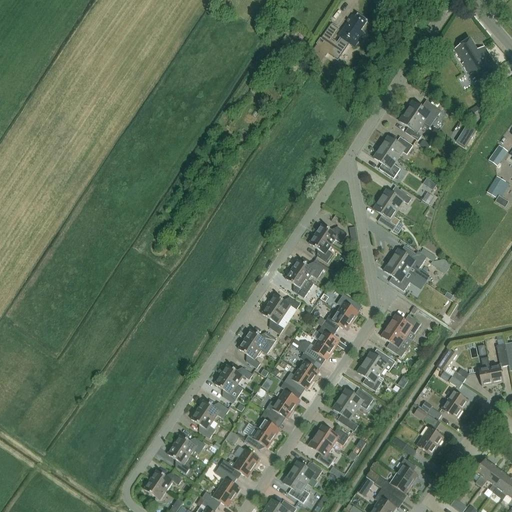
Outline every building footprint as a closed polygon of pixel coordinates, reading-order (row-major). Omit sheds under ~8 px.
[(338,38),(340,39),(337,44),(332,41),(339,30),(331,25),(310,57),(320,64),(327,54),(339,61),(350,45),(354,48),(362,34),(360,33),(367,22),(357,16),(356,18),(352,16),(338,38)] [(477,53),(470,40),(455,50),(464,64),(463,64),(475,83),(474,83),(475,84),(497,69),(485,48),(477,53)] [(302,47),(295,42),(291,49),(287,56),(294,60),(302,47)] [(287,56),(291,49),(284,45),(276,58),(283,63),(287,56)] [(375,54),(370,61),(373,63),(379,53),(374,50),(373,53),(375,54)] [(278,92),(283,85),(278,81),(273,88),(278,92)] [(407,112),(424,123),(430,114),(437,119),(441,112),(426,102),(422,109),(412,102),(409,107),(410,108),(407,112)] [(474,108),(468,112),(475,123),(485,117),(480,107),(475,110),(474,108)] [(417,134),(424,123),(407,112),(403,118),(402,117),(399,122),(408,129),(405,134),(418,142),(421,137),(417,134)] [(467,126),(457,143),(465,148),(475,132),(467,126)] [(381,149),(398,160),(402,153),(407,156),(413,147),(400,139),(397,144),(388,138),(381,149)] [(421,147),(427,151),(431,146),(425,142),(421,147)] [(499,147),(488,161),(497,167),(507,153),(499,147)] [(393,166),(398,160),(381,149),(373,159),(382,165),(379,170),(393,180),(400,170),(393,166)] [(497,178),(487,193),(496,198),(505,183),(497,178)] [(380,201),(397,212),(403,202),(408,205),(412,200),(399,191),(395,197),(387,191),(380,201)] [(495,203),(505,209),(509,203),(499,197),(495,203)] [(393,217),(397,212),(380,201),(373,211),(382,217),(378,223),(393,232),(400,222),(393,217)] [(315,235),(331,246),(335,241),(341,245),(347,235),(337,228),(333,234),(322,226),(315,235)] [(328,252),(331,246),(315,235),(309,245),(320,253),(317,258),(327,265),(334,256),(328,252)] [(420,255),(426,259),(429,254),(424,250),(420,255)] [(398,251),(391,261),(408,273),(414,277),(418,271),(425,261),(410,251),(407,256),(398,251)] [(298,261),(292,270),(308,281),(311,276),(317,280),(324,271),(313,263),(310,269),(298,261)] [(408,273),(391,261),(384,272),(392,278),(389,283),(404,293),(410,283),(404,279),(408,273)] [(433,262),(431,266),(445,276),(452,266),(444,261),(433,263),(433,262)] [(302,291),(308,281),(292,270),(285,280),(297,288),(293,293),(304,300),(307,295),(302,291)] [(341,308),(338,312),(353,323),(359,313),(352,309),(356,303),(343,295),(337,305),(341,308)] [(274,296),(268,306),(284,317),(291,307),(297,311),(300,305),(290,298),(286,304),(274,296)] [(278,326),(284,317),(268,306),(262,315),(273,323),(269,329),(280,336),(284,330),(278,326)] [(320,318),(318,321),(336,333),(339,328),(346,332),(353,323),(338,312),(334,318),(330,315),(326,322),(320,318)] [(388,327),(405,339),(409,332),(414,336),(421,325),(408,316),(404,322),(396,316),(388,327)] [(316,324),(322,328),(317,334),(321,337),(318,342),(333,352),(339,343),(333,338),(336,333),(318,321),(316,324)] [(398,349),(405,339),(388,327),(381,338),(390,344),(387,349),(401,359),(405,353),(398,349)] [(251,331),(244,341),(261,351),(264,347),(270,351),(277,341),(266,334),(263,339),(251,331)] [(255,361),(261,351),(244,341),(238,350),(250,358),(246,363),(257,370),(260,365),(255,361)] [(333,352),(318,342),(315,347),(311,351),(319,357),(327,362),(333,352)] [(307,344),(302,344),(298,350),(304,354),(310,345),(307,344)] [(504,383),(501,368),(509,367),(505,345),(497,347),(500,366),(490,368),(489,368),(493,385),(504,383)] [(440,369),(445,372),(457,356),(452,352),(440,369)] [(304,362),(298,371),(313,381),(320,372),(313,367),(316,362),(304,354),(300,360),(304,362)] [(364,364),(381,375),(384,370),(389,373),(395,363),(383,355),(379,360),(371,354),(364,364)] [(481,360),(483,369),(478,370),(482,387),(493,385),(489,368),(490,368),(488,359),(481,360)] [(381,375),(364,364),(357,374),(366,380),(363,385),(375,393),(381,384),(377,381),(381,375)] [(227,366),(221,376),(237,387),(243,377),(249,381),(253,376),(242,369),(239,374),(227,366)] [(261,375),(266,379),(269,374),(264,370),(261,375)] [(452,378),(462,385),(469,375),(461,370),(458,374),(455,373),(452,378)] [(307,391),(313,381),(298,371),(295,376),(291,374),(284,383),(297,391),(300,386),(307,391)] [(451,377),(444,372),(440,379),(447,383),(451,377)] [(237,387),(221,376),(214,385),(226,393),(223,398),(233,405),(243,391),(237,387)] [(459,390),(462,385),(452,378),(448,383),(459,390)] [(285,391),(278,401),(294,411),(300,401),(293,397),(297,391),(284,383),(281,388),(285,391)] [(346,390),(339,400),(356,412),(360,406),(366,411),(373,400),(359,390),(355,396),(346,390)] [(454,392),(447,401),(462,411),(468,402),(454,392)] [(349,421),(356,412),(339,400),(333,410),(341,416),(337,422),(354,433),(358,427),(349,421)] [(204,401),(197,411),(214,422),(217,416),(223,420),(229,411),(219,404),(215,409),(204,401)] [(268,408),(264,413),(276,421),(280,416),(287,420),(294,411),(278,401),(272,410),(268,408)] [(462,411),(447,401),(441,411),(456,420),(462,411)] [(425,403),(421,409),(438,421),(442,416),(431,409),(432,408),(425,403)] [(237,410),(242,413),(245,408),(240,405),(237,410)] [(440,424),(418,409),(414,416),(422,422),(424,420),(431,425),(429,428),(435,431),(440,424)] [(210,427),(214,422),(197,411),(191,420),(203,428),(199,433),(210,440),(216,431),(210,427)] [(265,421),(258,430),(274,440),(280,431),(273,426),(276,421),(264,413),(261,418),(265,421)] [(315,437),(333,449),(336,443),(343,447),(349,438),(337,430),(334,435),(322,427),(315,437)] [(429,429),(423,438),(437,448),(444,439),(429,429)] [(274,440),(258,430),(252,439),(248,437),(245,442),(257,450),(260,445),(267,450),(274,440)] [(234,446),(239,439),(231,433),(226,440),(234,446)] [(180,436),(174,446),(190,457),(193,452),(199,455),(206,446),(195,439),(192,444),(180,436)] [(329,454),(333,449),(315,437),(308,447),(320,455),(317,460),(329,468),(335,459),(329,454)] [(437,448),(423,438),(417,448),(431,457),(437,448)] [(403,451),(406,446),(401,442),(398,447),(403,451)] [(184,466),(190,457),(174,446),(167,455),(179,463),(176,468),(186,475),(190,470),(184,466)] [(413,458),(416,453),(406,446),(403,451),(413,458)] [(245,450),(239,459),(254,470),(260,460),(245,450)] [(358,457),(352,453),(349,458),(354,462),(358,457)] [(254,470),(239,459),(235,465),(230,462),(228,465),(223,462),(219,467),(237,479),(241,474),(248,479),(254,470)] [(401,464),(415,471),(417,465),(404,459),(401,464)] [(486,481),(496,468),(486,461),(475,475),(480,478),(475,484),(482,489),(486,483),(487,482),(486,481)] [(298,463),(290,473),(307,485),(311,478),(316,482),(322,472),(310,463),(306,468),(298,463)] [(396,476),(412,486),(418,476),(399,464),(396,468),(400,470),(396,476)] [(224,481),(219,489),(234,500),(241,489),(234,485),(237,480),(219,468),(215,474),(224,481)] [(495,489),(505,475),(496,468),(486,481),(487,482),(486,483),(492,487),(489,491),(493,494),(497,489),(495,489)] [(157,471),(152,478),(168,489),(173,482),(179,486),(182,481),(172,474),(168,479),(157,471)] [(307,485),(290,473),(283,484),(292,490),(288,495),(303,505),(310,495),(303,491),(307,485)] [(337,478),(331,474),(328,479),(333,483),(337,478)] [(505,496),(511,486),(511,480),(505,475),(495,489),(497,489),(493,494),(499,498),(503,501),(506,497),(505,496)] [(405,496),(412,486),(396,476),(390,485),(379,478),(375,484),(403,503),(407,497),(405,496)] [(160,501),(168,489),(152,478),(144,490),(160,501)] [(368,481),(364,487),(370,491),(373,485),(368,481)] [(217,509),(219,507),(221,504),(228,509),(234,500),(219,489),(213,498),(206,493),(202,499),(217,509)] [(380,511),(394,511),(396,509),(398,510),(403,504),(382,490),(375,500),(378,503),(375,508),(380,511)] [(215,511),(217,509),(202,499),(201,498),(197,505),(201,507),(199,510),(201,511),(215,511)] [(169,511),(177,511),(183,503),(178,500),(169,511)] [(266,510),(268,511),(295,511),(297,510),(284,502),(281,506),(272,501),(266,510)]
